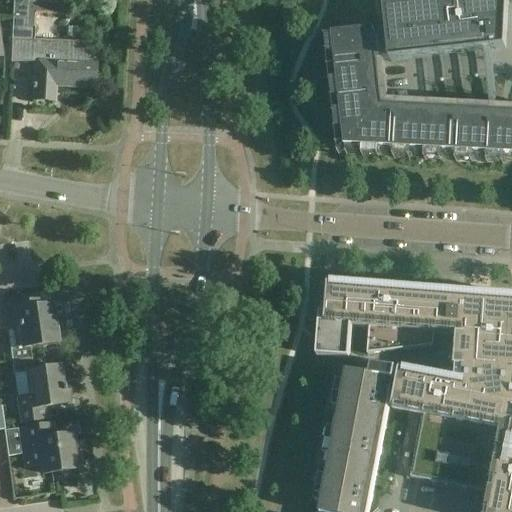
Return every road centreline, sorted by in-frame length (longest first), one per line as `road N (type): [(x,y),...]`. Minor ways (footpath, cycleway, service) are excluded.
road 1 (tertiary): [(157,437),(195,311),(205,209)]
road 2 (tertiary): [(156,206),(150,371),(157,437)]
road 3 (tertiary): [(205,209),(209,140),(196,0)]
road 4 (tertiary): [(188,0),(162,96),(156,206)]
road 5 (residential): [(322,223),(511,236)]
road 6 (residential): [(156,206),(0,179)]
